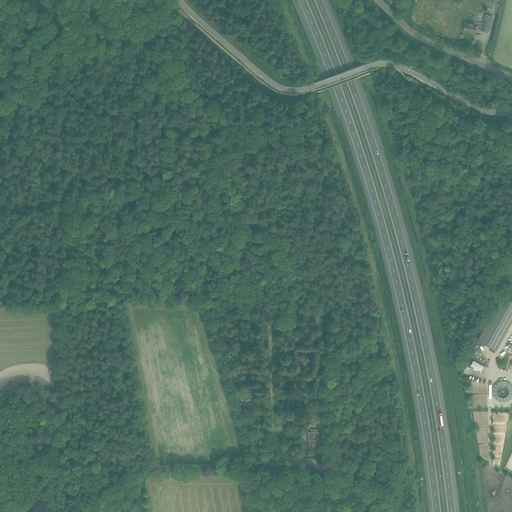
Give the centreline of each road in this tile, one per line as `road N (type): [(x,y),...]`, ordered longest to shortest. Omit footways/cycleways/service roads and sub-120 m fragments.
road 1 (motorway): [(301,0),(342,100),(393,268),(436,511)]
road 2 (motorway): [(451,511),(407,264),(318,0)]
road 3 (tertiary): [(511,111),(465,104),(385,63),(283,90),(176,0)]
road 4 (track): [(16,511),(69,455),(153,465),(325,464)]
road 5 (unclassified): [(373,0),(408,30),(511,78)]
